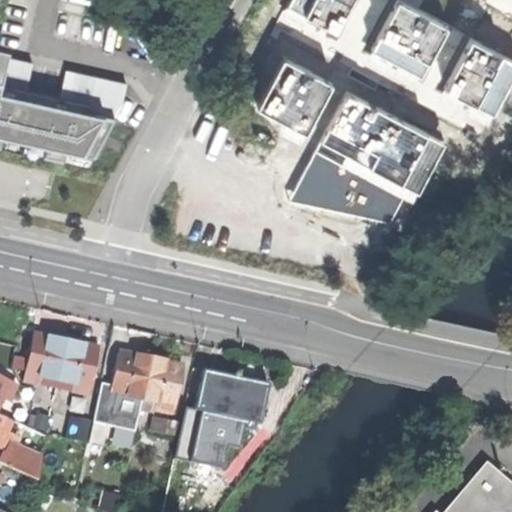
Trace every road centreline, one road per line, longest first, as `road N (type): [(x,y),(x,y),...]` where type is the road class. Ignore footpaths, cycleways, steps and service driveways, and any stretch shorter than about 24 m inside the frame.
road 1 (secondary): [(123,280),(511,368)]
road 2 (residential): [(123,280),(163,133),(195,70)]
road 3 (secondary): [(0,250),(123,280)]
